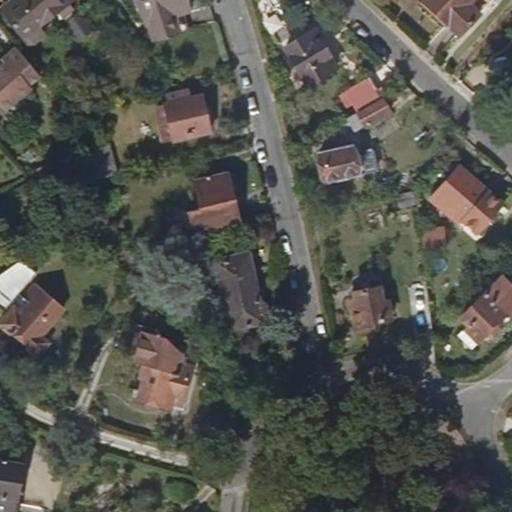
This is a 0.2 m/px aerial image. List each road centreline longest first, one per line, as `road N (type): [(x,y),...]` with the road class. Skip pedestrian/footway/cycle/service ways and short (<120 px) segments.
road 1 (residential): [(231,0),(323,378)]
road 2 (residential): [(511,152),(348,0)]
road 3 (residential): [(323,378),(283,400),(251,433),(231,474),(225,511)]
road 4 (residential): [(468,408),(400,374),(323,378)]
